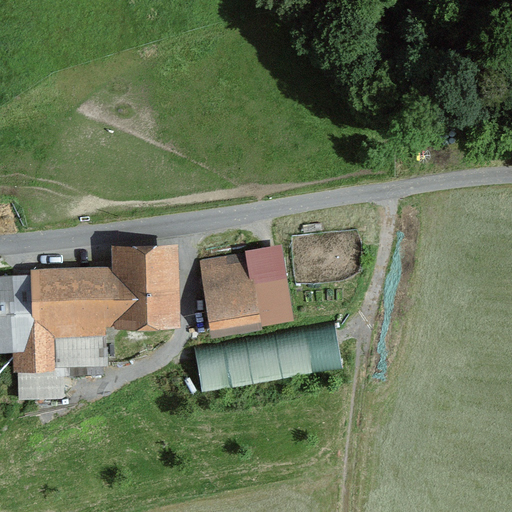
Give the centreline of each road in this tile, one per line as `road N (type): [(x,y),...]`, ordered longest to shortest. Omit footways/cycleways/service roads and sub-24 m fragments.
road 1 (unclassified): [(0,243),(511,174)]
road 2 (track): [(343,511),(387,191)]
